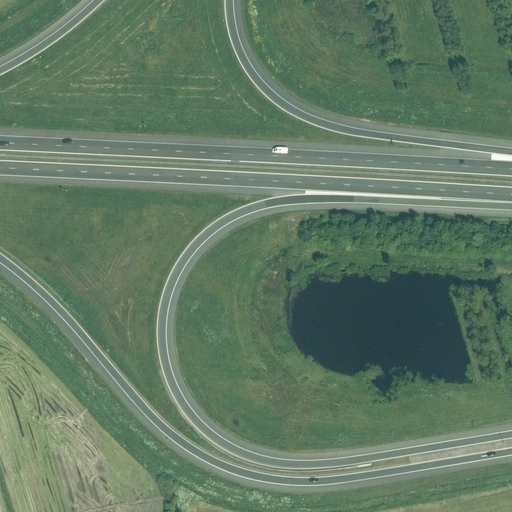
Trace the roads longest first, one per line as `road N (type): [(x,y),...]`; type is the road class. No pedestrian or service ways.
road 1 (motorway): [(511,434),(329,463),(242,455),(182,406),(168,379),(162,327),(179,264),(223,220),(255,207),(511,197)]
road 2 (motorway): [(0,258),(75,327),(160,427),(218,464),(269,479),(318,480),(511,451)]
road 3 (motorway): [(511,170),(0,144)]
road 4 (motorway): [(0,169),(511,195)]
road 5 (motorway): [(511,155),(331,127),(297,114),(252,75),(228,20),(229,0)]
road 6 (motorway): [(98,0),(0,71)]
